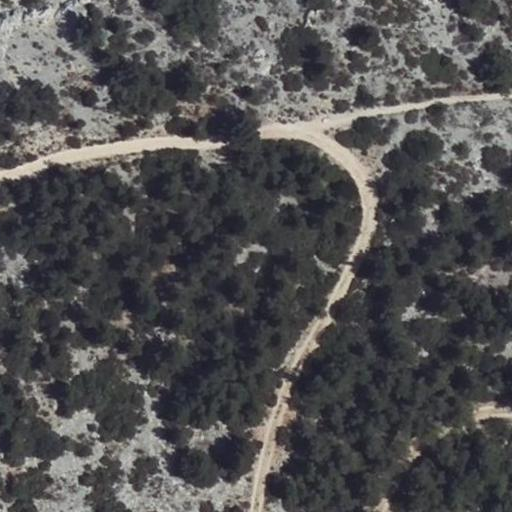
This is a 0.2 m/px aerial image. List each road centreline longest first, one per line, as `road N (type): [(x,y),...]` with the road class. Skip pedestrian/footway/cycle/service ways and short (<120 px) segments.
road 1 (track): [(298,129),(358,169),(369,194),(369,228),(289,388),(255,511)]
road 2 (track): [(0,177),(68,154),(298,129)]
road 3 (track): [(379,511),(418,446),(460,420),(511,411)]
